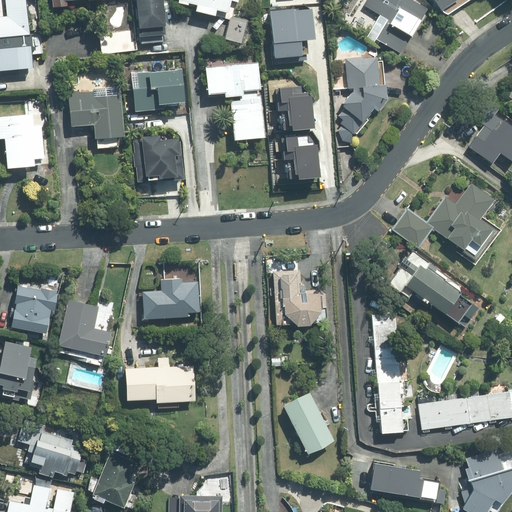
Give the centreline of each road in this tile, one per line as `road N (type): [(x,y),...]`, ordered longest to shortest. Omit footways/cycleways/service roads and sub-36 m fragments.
road 1 (residential): [(0,238),(228,228),(342,212),(375,186),(464,67),(511,27)]
road 2 (unknown): [(342,212),(362,437),(511,421)]
road 3 (unknown): [(213,228),(200,199),(181,0)]
